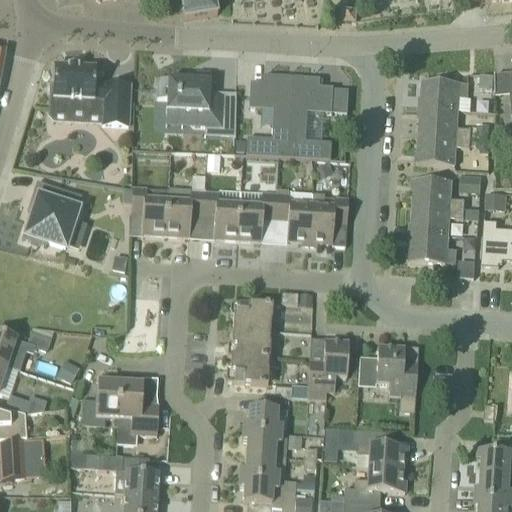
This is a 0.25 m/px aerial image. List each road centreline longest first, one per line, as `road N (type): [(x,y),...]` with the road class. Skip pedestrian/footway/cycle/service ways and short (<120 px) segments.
road 1 (residential): [(192,511),(196,452),(176,390),(181,292),(200,265),(365,269)]
road 2 (residential): [(31,26),(369,43)]
road 3 (residential): [(369,43),(365,269)]
road 4 (residential): [(435,511),(446,318)]
road 5 (residential): [(369,43),(511,33)]
